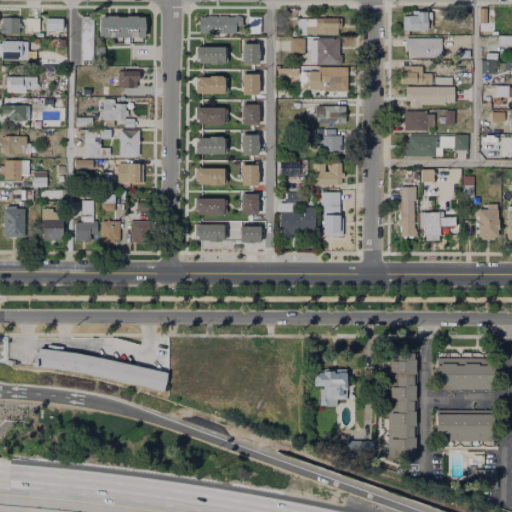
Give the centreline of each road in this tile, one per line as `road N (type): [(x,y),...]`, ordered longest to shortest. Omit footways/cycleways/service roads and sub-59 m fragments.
road 1 (residential): [(0,316),(511,318)]
road 2 (tertiary): [(511,273),(0,272)]
road 3 (motorway): [(410,511),(146,416)]
road 4 (residential): [(372,273),(372,0)]
road 5 (residential): [(168,272),(169,0)]
road 6 (motorway): [(261,511),(10,481)]
